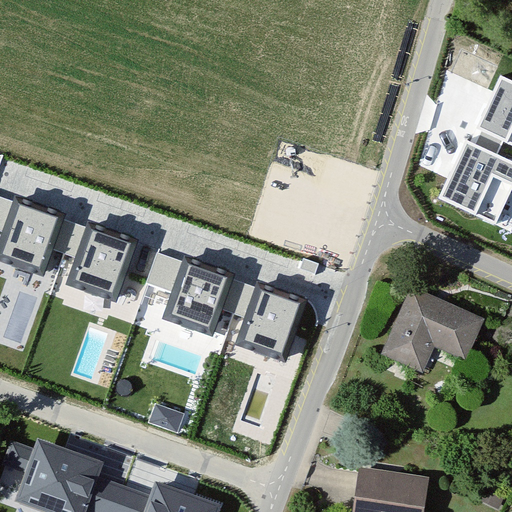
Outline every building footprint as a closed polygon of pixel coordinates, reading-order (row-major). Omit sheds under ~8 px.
[(511,74),(501,69),(473,128),(511,145),(511,74)] [(511,189),(511,161),(467,140),(440,198),(495,225),(511,189)] [(65,214),(15,196),(13,202),(3,232),(0,239),(0,259),(43,275),(52,249),(63,219),(65,214)] [(0,231),(3,232),(13,202),(0,197),(0,231)] [(87,228),(63,219),(52,249),(76,258),(87,228)] [(138,240),(89,223),(87,228),(76,258),(67,284),(116,302),(138,240)] [(173,293),(184,262),(157,253),(147,284),(173,293)] [(235,274),(186,257),(184,262),(173,293),(164,318),(213,336),(223,310),(233,280),(235,274)] [(256,288),(233,280),(223,310),(245,318),(256,288)] [(308,301),(258,283),(256,288),(245,318),(236,344),(286,362),(308,301)] [(480,319),(406,287),(376,355),(421,374),(434,345),(463,358),(480,319)] [(86,511),(104,462),(38,439),(16,501),(46,511),(86,511)] [(423,511),(429,474),(359,463),(351,511),(423,511)] [(219,511),(222,506),(156,482),(144,511),(219,511)]
